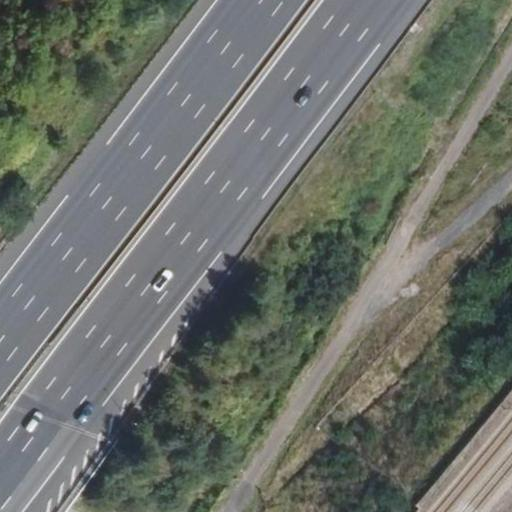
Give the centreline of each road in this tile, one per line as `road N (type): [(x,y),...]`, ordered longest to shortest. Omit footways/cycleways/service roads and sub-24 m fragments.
road 1 (motorway): [(0,473),(367,0)]
road 2 (motorway): [(258,0),(0,333)]
